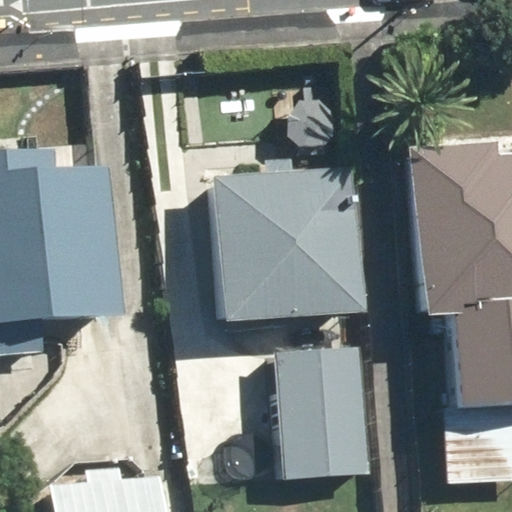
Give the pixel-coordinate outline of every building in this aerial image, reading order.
[(511,154),(487,157),(486,144),(395,151),(408,321),(435,319),(442,411),(429,412),(434,487),(511,481),(511,461),(509,424),(511,423),(511,154)] [(0,328),(105,322),(94,168),(44,171),(43,149),(0,152),(0,328)] [(349,317),(340,169),(196,178),(206,326),(349,317)] [(353,478),(344,348),(257,353),(265,484),(353,478)] [(145,511),(143,480),(32,488),(34,511),(145,511)]
